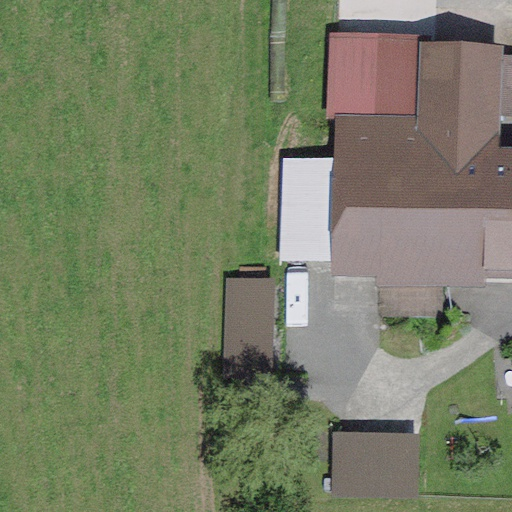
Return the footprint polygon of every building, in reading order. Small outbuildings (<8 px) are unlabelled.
[(415,43),(329,41),(327,116),(336,117),(414,119),(415,43)] [(414,119),(336,117),(332,279),(381,280),(381,291),(440,293),(483,294),(483,282),(511,282),(511,158),(502,158),(504,45),(415,43),(414,119)] [(273,286),(225,285),(222,378),(271,380),(273,286)] [(381,291),(380,312),(440,314),(440,293),(381,291)] [(418,438),(335,436),(333,499),(416,501),(418,438)]
